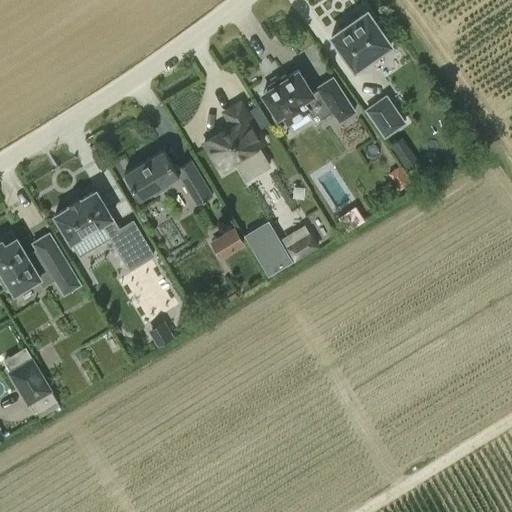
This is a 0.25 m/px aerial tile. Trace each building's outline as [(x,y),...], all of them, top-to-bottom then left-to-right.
[(330,34),(354,68),(390,43),(366,9),(330,34)] [(354,110),(332,76),(316,86),(318,88),(312,92),(297,69),(287,76),(285,72),(285,71),(267,82),(268,83),(270,86),(262,92),(278,117),(283,114),(288,122),(307,110),(316,123),(334,111),(340,120),(354,110)] [(384,135),(403,121),(385,95),(365,109),(384,135)] [(263,140),(239,101),(224,111),(232,125),(203,142),(219,167),(230,160),(233,166),(237,164),(245,178),(268,164),(256,144),(263,140)] [(402,136),(390,146),(400,158),(411,149),(402,136)] [(212,193),(190,158),(175,167),(163,147),(124,171),(126,175),(124,176),(130,186),(132,185),(139,197),(152,189),(154,193),(168,184),(166,181),(178,173),(197,203),(212,193)] [(388,173),(399,189),(410,181),(399,165),(388,173)] [(70,204),(54,213),(80,255),(111,236),(129,268),(153,253),(132,219),(118,227),(95,188),(80,198),(79,196),(69,202),(70,204)] [(268,221),(245,234),(269,273),(291,259),(268,221)] [(234,227),(211,241),(221,258),(244,243),(234,227)] [(286,245),(284,246),(293,261),(320,245),(311,230),(309,231),(286,245)] [(80,285),(49,232),(33,241),(38,248),(27,255),(16,236),(4,244),(1,239),(0,240),(0,276),(6,286),(10,284),(14,291),(38,276),(43,284),(54,277),(65,294),(80,285)] [(164,323),(151,331),(159,344),(172,335),(164,323)] [(25,346),(3,358),(10,369),(8,371),(28,404),(30,403),(36,413),(57,400),(52,391),(52,390),(33,356),(32,357),(25,346)]
